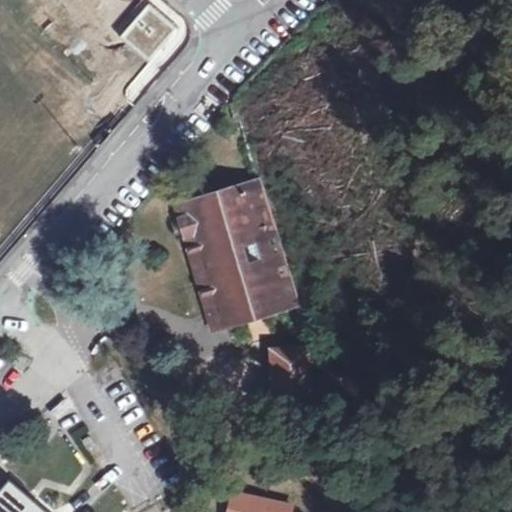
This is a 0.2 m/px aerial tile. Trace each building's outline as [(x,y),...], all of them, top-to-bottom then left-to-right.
[(179,26),(149,0),(148,0),(120,36),(150,61),(179,26)] [(297,304),(260,185),(178,210),(214,329),(258,315),(297,304)] [(312,406),(310,351),(271,352),(273,407),(287,407),(312,406)] [(0,491),(0,511),(47,511),(48,511),(10,480),(0,491)] [(232,495),(228,511),(290,511),(291,507),(232,495)]
